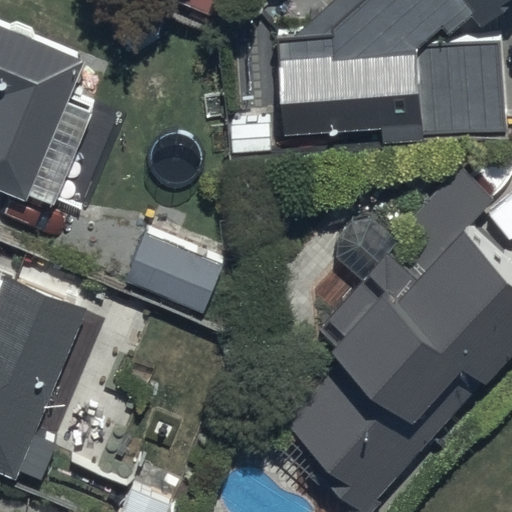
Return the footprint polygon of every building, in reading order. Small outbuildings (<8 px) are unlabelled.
[(223,0),(197,0),(221,8),(223,0)] [(332,0),(297,32),(281,32),(283,130),(501,125),(499,40),(484,24),(509,0),(332,0)] [(87,56),(0,18),(0,178),(79,213),(121,115),(71,94),(87,56)] [(356,511),(369,511),(378,502),(511,354),(511,263),(467,224),(495,193),(463,164),(419,214),(441,234),(412,266),(391,247),(321,324),(350,350),(287,420),(324,453),(309,470),(356,511)] [(224,259),(146,230),(127,280),(206,309),(224,259)] [(0,469),(21,478),(90,310),(0,273),(0,469)]
